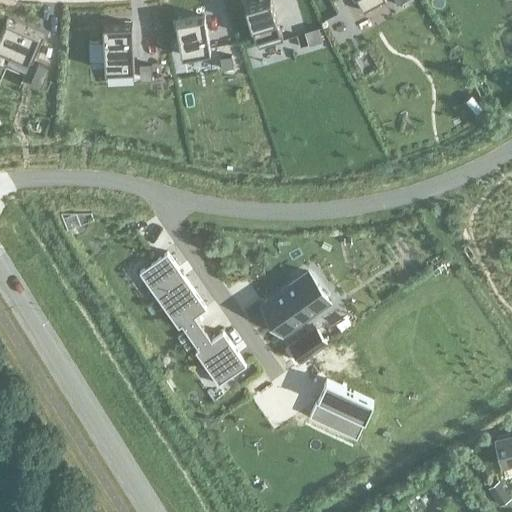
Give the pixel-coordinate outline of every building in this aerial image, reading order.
[(259,46),(283,38),(271,0),(253,0),(246,2),(259,46)] [(357,0),(364,11),(383,0),(357,0)] [(176,19),(182,55),(211,50),(205,14),(176,19)] [(0,46),(32,61),(44,34),(7,18),(0,33),(0,46)] [(105,69),(134,68),(132,22),(103,24),(105,69)] [(318,29),(306,33),(309,44),(322,41),(318,29)] [(231,55),(220,57),(222,69),(233,67),(231,55)] [(30,83),(41,87),(49,68),(38,63),(30,83)] [(151,64),(141,64),(141,78),(152,78),(151,64)] [(140,270),(179,326),(182,324),(195,314),(207,306),(167,251),(140,270)] [(309,271),(264,302),(271,312),(273,311),(278,319),(277,320),(284,330),(328,299),(309,271)] [(195,314),(182,324),(190,336),(203,326),(195,314)] [(203,326),(190,336),(199,347),(212,338),(203,326)] [(316,327),(283,350),(295,366),(328,343),(316,327)] [(199,347),(195,350),(219,383),(246,363),(223,330),(212,338),(199,347)] [(179,336),(182,341),(190,336),(186,331),(179,336)] [(184,344),(188,349),(195,343),(192,338),(184,344)] [(327,378),(310,415),(357,437),(374,400),(327,378)] [(511,435),(496,440),(502,465),(511,462),(511,435)] [(499,479),(489,485),(500,502),(510,496),(499,479)]
